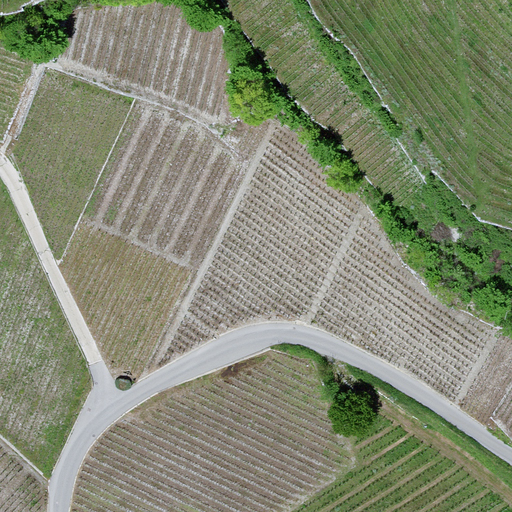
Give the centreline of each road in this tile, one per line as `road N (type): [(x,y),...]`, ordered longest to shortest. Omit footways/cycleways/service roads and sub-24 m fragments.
road 1 (unclassified): [(511,456),(330,344),(287,333),(249,337),(109,410),(63,482),(63,511)]
road 2 (track): [(0,166),(13,180),(109,410)]
